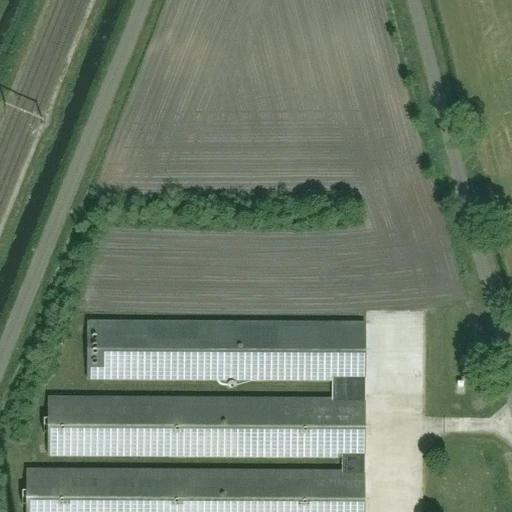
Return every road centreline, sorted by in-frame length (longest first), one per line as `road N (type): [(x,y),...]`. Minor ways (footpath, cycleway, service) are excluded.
road 1 (unclassified): [(0,361),(144,0)]
road 2 (unclassified): [(511,376),(413,0)]
